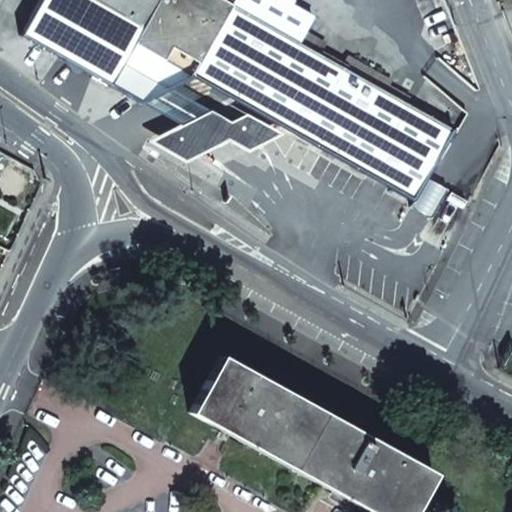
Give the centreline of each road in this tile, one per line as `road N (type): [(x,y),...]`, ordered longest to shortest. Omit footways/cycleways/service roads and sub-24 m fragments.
road 1 (tertiary): [(511,412),(105,194)]
road 2 (tertiary): [(105,194),(53,264),(0,372)]
road 3 (tertiary): [(105,194),(47,124),(0,95)]
